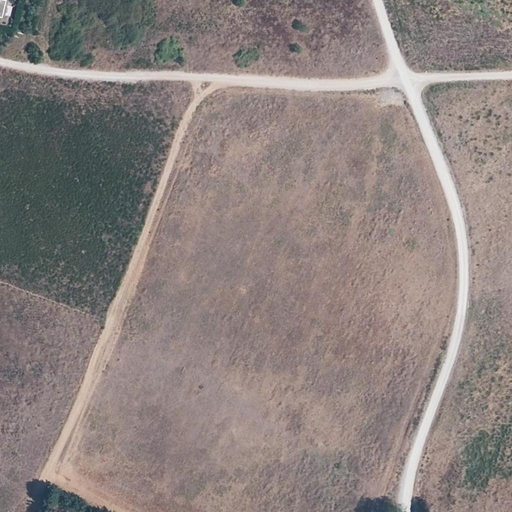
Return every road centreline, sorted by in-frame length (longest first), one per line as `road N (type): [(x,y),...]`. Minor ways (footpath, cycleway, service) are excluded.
road 1 (track): [(402,511),(456,332),(460,236),(379,0)]
road 2 (track): [(0,61),(54,73),(261,83),(511,73)]
road 3 (track): [(199,77),(113,314),(39,481),(38,511)]
